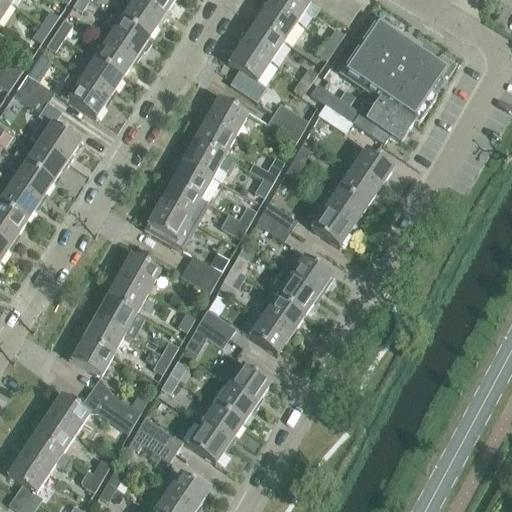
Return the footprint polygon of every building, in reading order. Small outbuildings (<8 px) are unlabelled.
[(0,0),(0,23),(11,7),(0,0)] [(90,2),(86,0),(79,0),(73,10),(81,16),(90,2)] [(161,22),(175,2),(171,0),(135,0),(133,4),(161,22)] [(307,3),(302,0),(273,0),(269,7),(296,26),(310,5),(307,3)] [(308,0),(307,3),(310,5),(316,9),(322,0),(308,0)] [(326,16),(337,0),(322,0),(316,9),(326,16)] [(337,0),(326,16),(336,22),(350,2),(346,0),(337,0)] [(360,9),(350,2),(336,22),(346,29),(360,9)] [(133,4),(120,23),(148,41),(161,22),(133,4)] [(283,45),(296,26),(269,7),(255,27),(283,45)] [(42,28),(49,33),(58,20),(50,15),(42,28)] [(145,46),(148,41),(120,23),(120,24),(111,17),(105,27),(114,33),(107,43),(134,62),(137,58),(140,59),(143,59),(148,50),(148,47),(145,46)] [(387,137),(400,145),(413,125),(417,128),(422,120),(435,101),(432,98),(450,72),(437,63),(377,22),(350,62),(341,75),(380,101),(367,120),(365,122),(378,130),(387,137)] [(71,29),(63,24),(55,37),(63,42),(71,29)] [(269,66),(283,45),(255,27),(242,47),(269,66)] [(49,33),(42,28),(33,42),(40,47),(49,33)] [(334,51),(336,49),(343,38),(335,33),(326,46),(334,51)] [(63,42),(55,37),(47,50),(55,55),(63,42)] [(107,43),(93,63),(121,82),(134,62),(107,43)] [(334,51),(326,46),(318,58),(326,63),(334,51)] [(242,47),(228,68),(256,86),(269,66),(242,47)] [(121,82),(93,63),(86,58),(80,67),(88,72),(80,83),(108,102),(121,82)] [(0,60),(0,75),(14,85),(21,75),(0,60)] [(299,84),(308,90),(317,78),(308,71),(299,84)] [(14,85),(0,75),(0,90),(7,95),(14,85)] [(108,102),(80,83),(71,78),(58,98),(94,122),(108,102)] [(27,79),(20,89),(46,107),(53,97),(27,79)] [(317,87),(312,94),(310,98),(322,106),(324,108),(339,117),(352,126),(353,127),(356,129),(363,118),(349,108),(339,102),(317,87)] [(46,107),(20,89),(13,100),(40,117),(46,107)] [(345,93),(339,102),(349,108),(355,99),(345,93)] [(207,124),(237,140),(249,119),(219,102),(207,124)] [(279,108),(274,118),(301,136),(307,126),(279,108)] [(339,117),(324,108),(318,119),(344,137),(352,126),(339,117)] [(301,136),(274,118),(268,129),(295,146),(301,136)] [(365,122),(367,120),(363,118),(356,129),(381,146),(384,142),(374,136),(378,130),(365,122)] [(225,162),(225,161),(237,140),(207,124),(195,145),(225,162)] [(38,147),(65,165),(79,145),(51,127),(38,147)] [(225,162),(195,145),(183,165),(213,182),(219,172),(230,178),(236,167),(225,161),(225,162)] [(24,167),(52,186),(65,165),(38,147),(24,167)] [(294,162),(303,168),(310,154),(301,149),(294,162)] [(393,171),(365,151),(351,171),(379,190),(393,171)] [(303,168),(294,162),(286,177),(295,182),(303,168)] [(11,171),(18,176),(11,187),(39,205),(52,186),(24,167),(24,168),(17,163),(11,171)] [(183,165),(172,186),(201,203),(213,182),(183,165)] [(262,183),(271,188),(279,174),(271,169),(262,183)] [(366,210),(379,190),(351,171),(338,191),(366,210)] [(271,188),(262,183),(255,196),(263,201),(271,188)] [(159,208),(189,224),(197,229),(209,207),(201,203),(172,186),(159,208)] [(0,207),(26,224),(39,205),(11,187),(3,198),(0,195),(0,207)] [(352,230),(366,210),(338,191),(324,211),(352,230)] [(268,205),(262,215),(290,234),(297,224),(268,205)] [(0,236),(12,245),(26,224),(0,207),(0,236)] [(183,255),(197,229),(189,224),(159,208),(148,228),(145,233),(170,248),(183,255)] [(247,211),(239,224),(248,229),(256,216),(247,211)] [(352,230),(324,211),(310,231),(338,250),(352,230)] [(290,234),(262,215),(257,225),(284,244),(290,234)] [(248,229),(239,224),(231,238),(240,243),(248,229)] [(0,236),(0,262),(12,245),(0,236)] [(289,264),(297,269),(289,280),(317,299),(332,279),(295,254),(289,264)] [(232,270),(240,275),(247,263),(239,258),(232,270)] [(131,259),(119,280),(148,297),(160,276),(131,259)] [(192,259),(186,270),(215,286),(221,276),(192,259)] [(215,286),(186,270),(180,281),(209,297),(215,286)] [(231,290),(240,275),(232,270),(223,285),(231,290)] [(136,318),(148,297),(119,280),(107,301),(136,318)] [(317,299),(289,280),(276,300),(304,319),(317,299)] [(304,319),(276,300),(270,295),(256,315),(262,319),(290,339),(304,319)] [(136,318),(107,301),(95,323),(124,340),(132,344),(144,322),(136,318)] [(206,312),(200,322),(229,343),(235,332),(206,312)] [(177,330),(186,335),(194,322),(185,317),(177,330)] [(276,359),(290,339),(262,319),(248,339),(276,359)] [(207,342),(221,352),(229,343),(200,322),(195,333),(184,352),(196,359),(207,342)] [(112,361),(124,340),(95,323),(83,344),(112,361)] [(100,382),(112,361),(83,344),(71,365),(100,381),(100,382)] [(160,360),(169,365),(177,351),(168,346),(160,360)] [(169,365),(160,360),(153,372),(162,377),(169,365)] [(216,381),(228,389),(256,409),(270,388),(230,360),(216,381)] [(177,366),(169,379),(178,385),(186,371),(177,366)] [(170,399),(178,385),(169,379),(161,393),(170,399)] [(214,409),(242,428),(256,409),(228,389),(214,409)] [(61,399),(48,418),(75,437),(89,417),(61,399)] [(106,408),(133,427),(140,417),(139,417),(145,407),(137,401),(129,413),(112,401),(106,408)] [(100,417),(128,437),(133,427),(106,408),(100,417)] [(228,448),(242,428),(214,409),(200,428),(228,448)] [(48,418),(34,439),(62,457),(75,437),(48,418)] [(144,420),(138,431),(174,456),(182,444),(174,439),(173,440),(144,420)] [(214,468),(228,448),(200,428),(186,449),(214,468)] [(133,440),(133,441),(129,449),(138,456),(143,447),(160,460),(168,465),(174,456),(138,431),(133,440)] [(34,439),(21,459),(48,477),(54,468),(66,475),(73,465),(61,457),(62,457),(34,439)] [(126,455),(119,467),(129,473),(136,461),(126,455)] [(7,479),(22,489),(31,495),(34,497),(48,477),(21,459),(7,479)] [(101,465),(94,478),(102,483),(109,469),(101,465)] [(116,473),(107,487),(115,492),(124,477),(116,473)] [(180,476),(166,496),(188,511),(196,511),(208,495),(180,476)] [(94,497),(102,483),(94,478),(85,492),(94,497)] [(108,505),(115,492),(107,487),(99,501),(108,505)] [(19,511),(31,495),(22,489),(8,509),(13,511),(19,511)] [(34,497),(31,495),(19,511),(33,511),(41,502),(34,497)] [(188,511),(166,496),(154,511),(188,511)]
